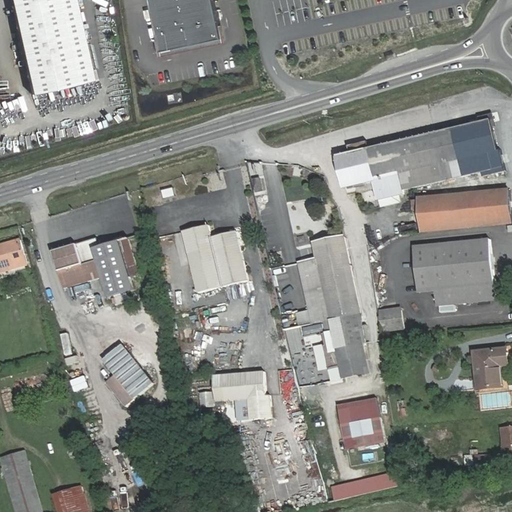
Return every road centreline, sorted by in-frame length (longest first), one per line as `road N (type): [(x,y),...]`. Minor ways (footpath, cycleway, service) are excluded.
road 1 (primary): [(0,199),(434,66)]
road 2 (unknown): [(511,337),(432,362),(431,387),(464,390)]
